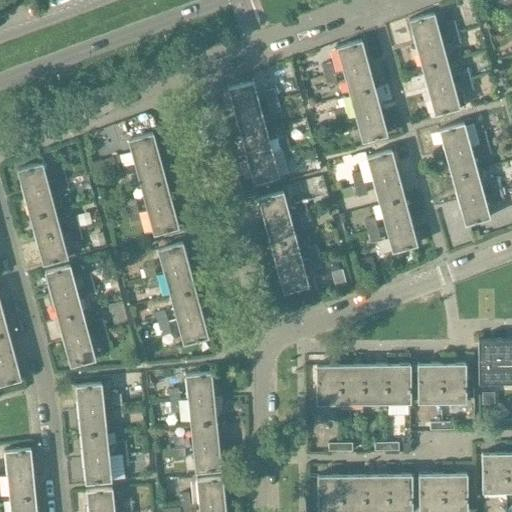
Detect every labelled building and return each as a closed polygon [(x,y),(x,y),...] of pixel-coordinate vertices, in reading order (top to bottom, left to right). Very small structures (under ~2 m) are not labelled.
[(408,19),(414,42),(439,35),(433,12),(408,19)] [(445,23),(447,33),(456,30),(454,20),(445,23)] [(456,30),(447,33),(447,34),(451,45),(460,42),(456,30)] [(376,84),(387,81),(373,33),(362,36),(376,84)] [(439,35),(414,42),(420,66),(445,59),(439,35)] [(335,46),(342,70),(367,63),(360,39),(335,46)] [(445,59),(420,66),(427,89),(452,82),(445,59)] [(330,61),(321,64),(324,74),(334,72),(330,61)] [(367,63),(342,70),(348,93),(373,86),(367,63)] [(458,69),(459,80),(469,77),(466,67),(458,69)] [(334,72),(324,74),(327,86),(336,83),(334,72)] [(469,77),(459,80),(464,91),(472,89),(469,77)] [(227,87),(234,111),(259,104),(252,80),(227,87)] [(376,85),(381,107),(394,104),(388,82),(376,85)] [(452,82),(427,89),(433,113),(458,107),(452,82)] [(373,86),(348,93),(354,116),(379,109),(373,86)] [(265,91),(266,102),(276,99),(273,89),(265,91)] [(276,99),(266,102),(270,113),(279,111),(276,99)] [(259,104),(234,111),(240,134),(265,128),(259,104)] [(343,108),(334,110),(337,121),(346,118),(343,108)] [(379,109),(354,116),(361,140),(386,134),(379,109)] [(346,118),(337,121),(340,132),(348,130),(347,119),(346,118)] [(437,128),(444,152),(469,145),(463,122),(437,128)] [(265,128),(240,134),(246,157),(271,151),(265,128)] [(475,133),(477,143),(486,141),(484,130),(475,133)] [(127,138),(133,163),(158,156),(152,132),(127,138)] [(277,137),(279,149),(289,146),(286,135),(277,137)] [(486,141),(477,143),(477,144),(481,155),(490,152),(486,141)] [(469,145),(444,152),(450,175),(475,169),(469,145)] [(289,146),(279,149),(283,159),(292,157),(289,146)] [(365,155),(371,179),(396,172),(390,149),(365,155)] [(271,151),(246,157),(253,182),(278,175),(271,151)] [(121,154),(113,156),(116,168),(125,165),(121,154)] [(158,156),(133,163),(140,186),(165,179),(158,156)] [(16,168),(23,193),(48,186),(41,162),(16,168)] [(125,165),(116,168),(119,178),(127,176),(125,165)] [(475,169),(450,175),(457,199),(482,192),(475,169)] [(56,183),(56,184),(65,181),(62,170),(54,172),(56,183)] [(360,171),(351,173),(354,184),(364,181),(360,171)] [(396,172),(371,179),(378,202),(403,195),(396,172)] [(487,179),(489,190),(499,187),(496,176),(487,179)] [(165,179),(140,186),(146,209),(171,202),(165,179)] [(65,181),(56,184),(60,194),(68,192),(65,181)] [(364,181),(354,184),(357,195),(366,193),(364,182),(364,181)] [(48,186),(23,193),(29,216),(54,209),(48,186)] [(499,187),(489,190),(493,200),(502,198),(499,187)] [(257,197),(263,221),(288,214),(282,190),(257,197)] [(482,192),(457,199),(463,223),(488,216),(482,192)] [(403,195),(378,202),(384,225),(409,219),(403,195)] [(294,201),(296,212),(306,209),(303,198),(294,201)] [(134,200),(125,202),(128,214),(138,211),(134,200)] [(171,202),(146,209),(152,233),(177,226),(171,202)] [(54,209),(29,216),(35,239),(60,232),(54,209)] [(306,209),(296,212),(300,223),(309,220),(306,209)] [(138,211),(128,214),(131,224),(140,222),(138,211)] [(288,214),(263,221),(270,244),(295,237),(288,214)] [(68,230),(78,227),(75,216),(66,219),(68,230)] [(372,217),(364,219),(367,230),(376,227),(372,217)] [(409,219),(384,225),(391,250),(416,243),(409,219)] [(78,227),(68,230),(72,241),(81,238),(78,227)] [(376,227),(367,230),(370,241),(378,239),(376,228),(376,227)] [(60,232),(35,239),(42,263),(67,256),(60,232)] [(295,237),(270,244),(276,267),(301,260),(295,237)] [(156,248),(163,272),(188,265),(181,241),(156,248)] [(307,247),(309,258),(318,256),(315,245),(307,247)] [(318,256),(309,258),(313,269),(321,267),(318,256)] [(372,258),(360,261),(364,274),(375,271),(372,258)] [(301,260),(276,267),(283,291),(308,284),(301,260)] [(44,270),(50,295),(75,288),(68,263),(44,270)] [(151,264),(142,266),(145,277),(155,274),(151,264)] [(188,265),(163,272),(169,295),(194,289),(188,265)] [(81,274),(83,286),(93,283),(90,272),(81,274)] [(155,274),(145,277),(148,288),(157,285),(155,274)] [(93,283),(83,286),(87,296),(96,294),(93,283)] [(75,288),(50,295),(56,317),(81,311),(75,288)] [(194,289),(169,295),(175,317),(200,310),(194,289)] [(163,310),(155,312),(157,322),(167,319),(163,310)] [(200,310),(175,317),(182,342),(207,336),(200,310)] [(81,311),(56,317),(63,341),(88,334),(81,311)] [(93,321),(95,332),(105,329),(102,318),(93,321)] [(167,319),(157,322),(161,334),(169,332),(167,321),(167,319)] [(105,329),(95,332),(99,343),(108,340),(105,329)] [(7,330),(0,332),(0,357),(13,354),(7,330)] [(88,334),(63,341),(69,365),(94,358),(88,334)] [(511,381),(511,337),(477,338),(477,382),(511,381)] [(13,354),(0,357),(0,383),(20,378),(13,354)] [(439,362),(416,363),(417,401),(440,401),(439,362)] [(464,401),(464,367),(464,362),(439,362),(440,401),(464,401)] [(316,364),(315,364),(315,402),(339,402),(338,363),(324,364),(316,364)] [(339,363),(338,363),(339,402),(361,402),(361,363),(346,363),(339,363)] [(362,363),(361,363),(361,402),(385,402),(384,363),(369,363),(362,363)] [(385,363),(384,363),(385,402),(409,401),(409,363),(392,363),(385,363)] [(472,367),(464,367),(464,401),(465,402),(465,408),(473,408),(472,367)] [(184,373),(187,398),(213,395),(210,371),(184,373)] [(74,384),(77,409),(103,407),(100,382),(74,384)] [(177,388),(168,389),(169,400),(179,399),(177,388)] [(110,405),(111,406),(121,405),(119,393),(110,394),(110,405)] [(213,395),(187,398),(189,422),(215,420),(213,395)] [(179,399),(169,400),(170,411),(179,410),(179,399)] [(121,405),(111,406),(113,417),(122,416),(121,405)] [(103,407),(77,409),(79,433),(105,431),(103,407)] [(440,419),(429,419),(429,427),(440,427),(440,419)] [(453,419),(440,419),(440,427),(453,427),(453,419)] [(215,420),(189,422),(192,446),(217,443),(215,420)] [(105,431),(79,433),(82,458),(107,455),(105,431)] [(182,435),(173,436),(174,448),(184,447),(182,435)] [(115,453),(115,455),(125,454),(124,441),(115,442),(115,453)] [(217,443),(192,446),(194,471),(220,468),(217,443)] [(31,471),(29,446),(3,449),(6,474),(31,471)] [(184,447),(174,448),(175,459),(184,458),(184,447)] [(505,452),(481,452),(481,491),(505,490),(505,452)] [(125,454),(115,455),(117,465),(126,464),(125,454)] [(107,455),(82,458),(84,482),(110,479),(107,455)] [(31,471),(6,474),(8,497),(34,495),(31,471)] [(449,473),(441,473),(442,511),(466,511),(465,472),(449,473)] [(362,511),(362,473),(340,474),(340,511),(362,511)] [(385,473),(362,473),(362,511),(372,511),(386,511),(385,473)] [(410,473),(385,473),(386,511),(411,511),(410,473)] [(419,473),(417,473),(418,511),(442,511),(441,473),(426,473),(419,473)] [(340,511),(340,474),(316,474),(316,511),(340,511)] [(195,478),(198,503),(223,500),(221,475),(195,478)] [(85,489),(87,511),(105,511),(113,511),(111,486),(85,489)] [(187,492),(178,493),(180,505),(190,504),(187,492)] [(35,511),(34,495),(8,497),(9,511),(35,511)] [(121,499),(121,510),(131,510),(130,498),(121,499)] [(224,511),(223,500),(198,503),(198,511),(224,511)]
